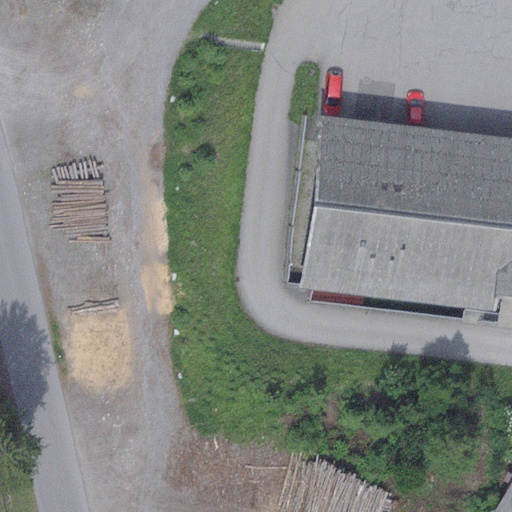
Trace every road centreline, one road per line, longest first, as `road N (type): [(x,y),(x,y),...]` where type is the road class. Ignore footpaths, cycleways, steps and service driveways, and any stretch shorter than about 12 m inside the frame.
road 1 (unknown): [(106,511),(129,499),(155,448),(159,374),(145,161),(153,85),(174,32)]
road 2 (unclassified): [(0,235),(65,511)]
